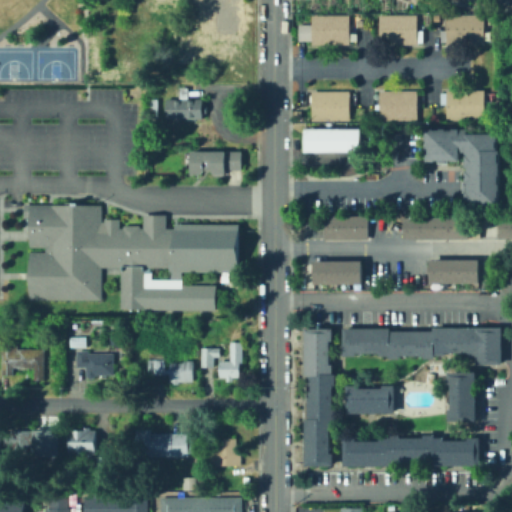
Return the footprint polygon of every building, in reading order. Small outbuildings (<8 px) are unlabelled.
[(240,28),(235,28),(234,6),(214,6),(215,43),(240,42),(240,28)] [(332,14),(332,44),(314,44),(314,40),(300,40),(300,24),(313,24),(313,14),(332,14)] [(351,14),(351,33),(358,33),(358,41),(352,41),(352,44),(332,44),(332,14),(351,14)] [(400,14),(400,43),(381,43),(381,15),(400,14)] [(419,14),(420,29),(425,29),(425,42),(419,42),(419,43),(400,43),(400,14),(419,14)] [(467,14),(467,44),(448,44),(448,42),(442,42),(442,30),(448,30),(448,14),(467,14)] [(486,14),(486,32),(491,32),(491,40),(486,40),(486,44),(467,44),(467,14),(486,14)] [(400,90),(401,120),(382,120),(381,90),(400,90)] [(419,90),(420,120),(401,120),(400,90),(419,90)] [(486,90),(487,119),(468,119),(467,91),(486,90)] [(333,91),(333,120),(313,120),(314,91),(333,91)] [(352,91),(352,120),(333,120),(333,91),(352,91)] [(467,91),(468,119),(449,120),(448,91),(467,91)] [(159,99),(159,117),(151,117),(150,99),(159,99)] [(208,105),(208,113),(205,113),(204,120),(167,120),(168,99),(203,99),(204,105),(208,105)] [(360,127),(360,151),(303,151),(303,127),(360,127)] [(448,160),(448,162),(437,162),(437,160),(424,160),(424,131),(431,131),(431,127),(466,127),(466,132),(497,132),(497,149),(499,149),(499,207),(464,207),(464,151),(459,151),(459,160),(448,160)] [(205,142),(197,142),(197,135),(205,134),(205,142)] [(244,151),(244,170),(227,170),(227,175),(218,175),(217,173),(207,173),(204,176),(192,175),(192,152),(244,151)] [(104,205),(105,222),(107,222),(107,218),(122,218),(122,228),(126,228),(126,225),(143,225),(143,227),(146,227),(146,215),(169,215),(169,228),(177,228),(177,224),(241,224),(241,272),(230,272),(230,282),(222,282),(222,272),(184,272),(184,284),(218,285),(218,311),(122,310),(122,271),(125,270),(125,267),(105,267),(105,299),(32,300),(32,252),(48,252),(48,247),(32,247),(31,217),(26,217),(26,205),(104,205)] [(321,214),(367,214),(367,238),(321,238),(321,214)] [(499,216),(511,216),(511,237),(499,237),(499,216)] [(401,217),(467,217),(467,236),(401,236),(401,217)] [(479,282),(428,282),(428,258),(479,258),(479,282)] [(361,283),(312,283),(312,260),(361,260),(361,283)] [(303,464),(303,327),(332,327),(332,464),(303,464)] [(342,327),(501,327),(501,362),(342,362),(342,327)] [(88,347),(72,348),(71,337),(87,336),(88,347)] [(244,342),(243,363),(241,363),(241,378),(234,377),(234,381),(228,381),(228,377),(221,377),(221,357),(215,357),(216,367),(202,367),(203,348),(231,348),(232,342),(244,342)] [(46,349),(45,381),(34,381),(34,372),(15,371),(15,375),(3,375),(3,345),(20,346),(20,348),(46,349)] [(115,353),(115,375),(98,375),(97,377),(94,379),(91,379),(89,377),(88,374),(88,367),(79,367),(79,351),(90,351),(90,354),(115,353)] [(165,370),(171,370),(171,363),(185,363),(185,360),(194,360),(194,380),(179,381),(179,383),(175,383),(175,380),(171,381),(171,374),(150,375),(150,353),(165,353),(165,370)] [(475,371),(475,419),(448,419),(448,371),(475,371)] [(345,412),(345,383),(394,383),(394,412),(345,412)] [(92,427),(92,430),(98,430),(98,457),(110,457),(110,477),(97,477),(96,463),(85,463),(85,454),(71,454),(71,430),(84,430),(83,427),(92,427)] [(58,455),(57,429),(31,429),(31,455),(58,455)] [(36,431),(35,454),(10,453),(10,430),(36,431)] [(189,434),(189,456),(149,456),(148,462),(138,462),(137,454),(137,431),(152,431),(152,434),(189,434)] [(342,465),(342,437),(354,437),(354,439),(378,439),(378,437),(387,437),(387,433),(399,433),(399,437),(422,437),(422,433),(433,433),(433,437),(444,437),(444,439),(467,439),(467,437),(480,437),(480,465),(430,465),(430,462),(389,462),(389,465),(342,465)] [(238,439),(238,452),(243,452),(242,466),(218,465),(218,464),(212,463),(212,447),(218,448),(218,438),(238,439)] [(197,477),(197,490),(184,490),(184,477),(197,477)] [(36,511),(36,510),(45,510),(45,507),(47,507),(47,495),(68,495),(68,507),(69,507),(68,511),(36,511)] [(83,511),(83,495),(146,495),(146,511),(83,511)] [(0,511),(0,497),(29,502),(27,511),(0,511)] [(243,498),(243,511),(162,511),(162,498),(243,498)]
